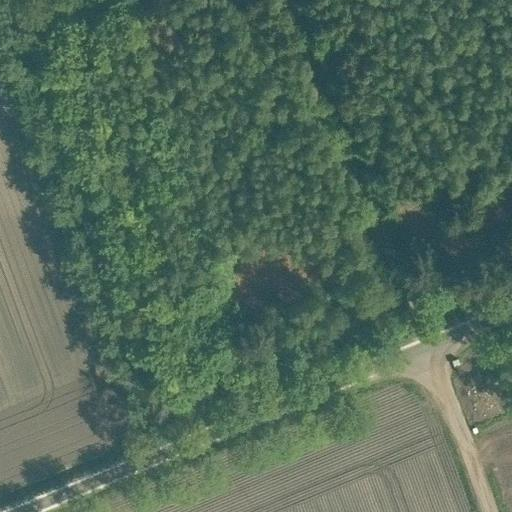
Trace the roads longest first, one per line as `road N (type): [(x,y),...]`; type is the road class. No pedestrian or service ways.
road 1 (unclassified): [(18,511),(511,309)]
road 2 (track): [(427,344),(303,0)]
